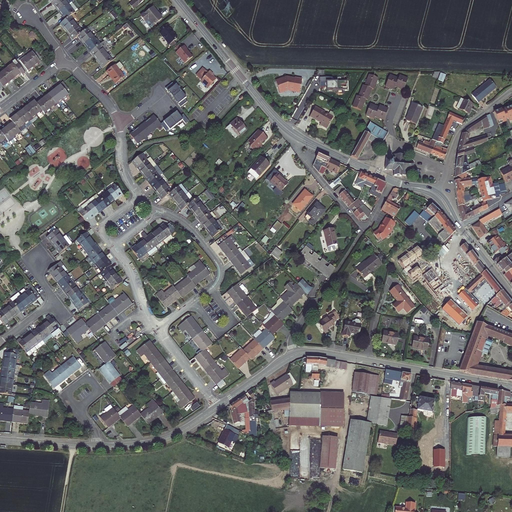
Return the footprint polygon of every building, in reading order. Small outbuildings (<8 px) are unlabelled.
[(64,0),(57,0),(51,5),(58,13),(68,5),(64,0)] [(144,0),(134,0),(130,4),(133,9),(144,0)] [(68,5),(58,13),(64,21),(70,16),(74,13),(78,10),(71,2),(68,5)] [(162,18),(152,6),(140,15),(145,20),(148,18),(153,24),(162,18)] [(70,16),(64,21),(60,24),(66,32),(76,24),(70,16)] [(150,27),(153,24),(148,18),(145,20),(150,27)] [(76,24),(66,32),(73,40),(78,36),(83,32),(76,24)] [(177,36),(168,25),(160,32),(169,43),(177,36)] [(83,32),(78,36),(84,44),(94,36),(88,28),(83,32)] [(84,44),(91,52),(101,43),(94,36),(84,44)] [(101,43),(91,52),(97,59),(107,51),(110,49),(106,45),(108,44),(105,41),(101,43)] [(183,45),(175,51),(184,62),(192,56),(186,48),(183,45)] [(23,55),(34,69),(40,64),(38,62),(41,60),(31,48),(23,55)] [(97,59),(104,67),(111,61),(114,59),(107,51),(97,59)] [(23,55),(15,62),(23,72),(24,74),(27,71),(28,73),(34,69),(23,55)] [(23,72),(15,62),(14,61),(6,68),(15,80),(21,76),(23,78),(26,76),(24,74),(23,72)] [(115,84),(124,77),(119,71),(123,67),(119,63),(106,73),(115,84)] [(0,72),(9,85),(15,80),(6,68),(0,72)] [(209,73),(205,69),(204,69),(197,76),(210,88),(216,81),(212,77),(214,76),(210,72),(209,73)] [(0,84),(4,89),(9,85),(0,72),(0,84)] [(443,82),(446,75),(440,73),(437,80),(443,82)] [(363,84),(359,95),(357,95),(353,106),(361,109),(366,98),(368,99),(372,88),(374,89),(379,78),(370,74),(366,85),(363,84)] [(400,75),(399,78),(390,74),(386,86),(395,89),(396,86),(404,89),(409,78),(400,75)] [(276,80),(280,92),(288,89),(300,92),(303,78),(296,77),(295,78),(287,77),(276,80)] [(333,77),(327,77),(327,81),(321,81),(321,87),(327,86),(327,90),(348,89),(348,80),(333,81),(333,77)] [(481,102),(500,88),(494,80),(475,94),(481,102)] [(63,82),(54,90),(62,101),(69,96),(66,91),(68,89),(63,82)] [(165,87),(181,107),(187,102),(185,99),(186,98),(189,95),(178,82),(175,84),(174,85),(171,82),(165,87)] [(210,91),(205,84),(199,88),(204,96),(210,91)] [(54,90),(48,94),(57,106),(59,109),(65,104),(62,101),(54,90)] [(42,99),(51,111),(57,106),(48,94),(42,99)] [(45,115),(51,111),(42,99),(36,104),(42,112),(45,115)] [(459,109),(462,110),(471,114),(475,105),(466,100),(463,99),(459,109)] [(27,105),(36,117),(42,112),(36,104),(33,100),(27,105)] [(406,119),(416,122),(422,105),(412,102),(406,119)] [(375,118),(376,116),(385,119),(389,108),(380,105),(380,107),(371,103),(366,114),(375,118)] [(30,122),(36,117),(27,105),(21,110),(30,122)] [(324,122),(323,124),(328,127),(333,117),(329,115),(329,113),(328,112),(316,105),(311,115),(322,121),(324,122)] [(329,115),(333,117),(336,112),(329,109),(328,112),(329,113),(329,115)] [(15,114),(24,126),(30,122),(21,110),(15,114)] [(189,120),(184,114),(181,116),(177,111),(161,125),(154,116),(129,136),(137,146),(141,142),(141,143),(144,140),(146,139),(147,138),(150,135),(157,129),(158,129),(161,127),(162,126),(167,132),(183,118),(186,122),(189,120)] [(501,111),(493,115),(498,126),(505,123),(505,122),(505,121),(505,120),(504,120),(501,113),(501,111)] [(18,131),(24,126),(15,114),(9,119),(12,122),(18,131)] [(465,117),(461,116),(450,114),(445,126),(442,125),(437,136),(439,137),(438,141),(444,144),(445,144),(454,122),(463,124),(465,117)] [(237,119),(226,128),(235,140),(246,131),(237,119)] [(18,131),(12,122),(5,127),(14,138),(20,134),(18,131)] [(390,131),(372,122),(353,156),(359,158),(370,138),(378,142),(380,139),(385,141),(390,131)] [(470,136),(482,128),(480,123),(467,132),(464,135),(463,136),(462,136),(458,155),(487,144),(488,143),(487,139),(468,145),(470,136)] [(17,142),(14,138),(5,127),(0,130),(0,132),(8,143),(9,143),(11,146),(17,142)] [(259,128),(247,140),(251,143),(250,146),(254,149),(256,147),(257,149),(262,143),(261,142),(267,136),(263,132),(262,132),(259,128)] [(0,144),(0,145),(2,148),(9,143),(8,143),(0,132),(0,144)] [(419,140),(416,148),(433,154),(435,148),(436,145),(438,141),(433,139),(431,143),(426,141),(425,144),(420,142),(421,141),(419,140)] [(30,145),(25,149),(31,157),(36,153),(30,145)] [(436,145),(435,148),(433,154),(446,159),(449,150),(443,147),(443,148),(436,145)] [(472,150),(458,155),(457,161),(464,159),(474,155),(472,150)] [(386,170),(388,170),(388,169),(396,170),(396,174),(395,175),(396,176),(396,175),(402,176),(403,177),(404,177),(404,175),(407,175),(408,176),(409,175),(408,174),(408,170),(412,170),(412,171),(413,171),(413,170),(415,169),(416,169),(417,168),(416,167),(416,164),(417,164),(416,163),(415,164),(413,162),(413,161),(411,161),(411,162),(409,162),(409,161),(407,161),(407,162),(405,161),(406,156),(406,155),(405,154),(404,155),(399,155),(399,154),(397,154),(397,155),(395,154),(394,157),(393,157),(393,160),(389,159),(389,158),(388,158),(387,159),(388,159),(387,168),(386,168),(386,170)] [(141,155),(133,162),(137,168),(146,162),(141,155)] [(336,175),(340,166),(318,156),(312,167),(318,173),(321,168),(336,175)] [(269,165),(261,157),(249,172),(256,179),(269,165)] [(146,162),(136,170),(142,178),(156,167),(149,159),(146,162)] [(457,161),(456,171),(455,179),(457,178),(459,178),(466,174),(481,167),(479,163),(467,168),(467,165),(463,165),(464,159),(457,161)] [(511,170),(500,175),(506,186),(511,184),(510,183),(511,181),(511,162),(508,164),(511,170)] [(156,167),(142,178),(149,186),(159,178),(162,175),(156,167)] [(363,189),(364,187),(366,183),(376,187),(378,181),(369,177),(360,174),(359,176),(361,177),(357,186),(363,189)] [(456,188),(463,188),(479,185),(478,180),(482,180),(482,177),(478,178),(478,180),(471,181),(471,179),(467,180),(466,174),(459,178),(457,178),(457,181),(455,182),(455,185),(456,188)] [(276,175),(268,185),(274,190),(276,188),(280,192),(287,184),(276,175)] [(159,178),(149,186),(155,194),(165,185),(159,178)] [(328,185),(330,187),(338,181),(339,180),(337,178),(328,185)] [(480,207),(482,213),(488,210),(485,203),(497,201),(497,198),(500,197),(497,185),(493,186),(491,179),(482,180),(478,180),(479,185),(484,205),(480,207)] [(366,183),(364,187),(372,190),(370,195),(375,196),(374,198),(381,201),(383,197),(382,196),(387,187),(386,184),(378,181),(376,187),(366,183)] [(333,190),(335,193),(342,186),(340,184),(333,190)] [(107,192),(115,202),(123,196),(115,185),(107,192)] [(165,185),(155,194),(161,202),(168,196),(172,193),(165,185)] [(181,186),(178,188),(185,196),(187,194),(181,186)] [(344,189),(342,186),(335,193),(339,197),(340,198),(344,202),(349,197),(343,190),(344,189)] [(178,188),(172,193),(168,196),(175,204),(185,196),(178,188)] [(465,207),(463,193),(463,188),(456,188),(458,201),(459,211),(466,209),(465,207)] [(208,191),(204,193),(209,200),(213,198),(208,191)] [(304,191),(293,204),(300,211),(312,197),(304,191)] [(107,208),(115,202),(107,192),(99,198),(107,208)] [(185,196),(175,204),(181,212),(187,207),(194,201),(190,196),(189,196),(187,194),(185,196)] [(89,202),(91,205),(99,215),(107,208),(99,198),(97,195),(89,202)] [(354,203),(349,197),(344,202),(352,211),(353,213),(359,209),(363,205),(358,200),(354,203)] [(194,201),(187,207),(193,215),(203,207),(197,200),(194,201)] [(99,215),(91,205),(89,202),(80,209),(82,212),(79,214),(87,224),(99,215)] [(235,208),(238,211),(244,205),(241,202),(235,208)] [(391,216),(395,219),(396,217),(401,210),(387,202),(384,207),(382,211),(391,216)] [(315,203),(303,218),(311,225),(323,210),(315,203)] [(434,208),(431,204),(424,211),(434,220),(440,214),(434,208)] [(363,205),(359,209),(363,214),(365,216),(368,220),(371,214),(363,205)] [(203,207),(193,215),(199,223),(210,215),(203,207)] [(482,213),(480,207),(475,209),(472,210),(475,217),(482,213)] [(353,213),(358,219),(359,221),(365,216),(363,214),(359,209),(353,213)] [(466,209),(459,211),(461,217),(464,222),(475,217),(472,210),(467,212),(466,209)] [(405,222),(410,227),(419,216),(414,211),(405,222)] [(481,224),(473,229),(480,239),(487,234),(482,226),(494,219),(495,221),(502,217),(498,212),(480,222),(481,224)] [(210,215),(199,223),(206,231),(216,223),(213,219),(215,217),(212,213),(210,215)] [(456,234),(440,214),(434,220),(428,225),(444,245),(456,234)] [(396,224),(387,219),(384,225),(383,224),(380,229),(381,229),(380,232),(375,235),(379,241),(381,238),(384,241),(388,239),(389,235),(391,236),(394,230),(392,230),(396,224)] [(225,229),(219,221),(216,223),(222,231),(225,229)] [(276,222),(270,228),(274,231),(279,225),(276,222)] [(216,223),(206,231),(212,239),(222,231),(216,223)] [(155,231),(164,242),(166,246),(175,239),(173,236),(178,232),(171,224),(166,227),(164,225),(155,231)] [(337,245),(333,229),(324,231),(327,247),(333,246),(334,247),(335,247),(335,245),(337,245)] [(64,238),(57,230),(51,235),(47,238),(54,246),(64,238)] [(155,231),(147,237),(156,249),(164,242),(155,231)] [(76,241),(82,250),(93,241),(87,233),(76,241)] [(139,244),(148,255),(156,249),(147,237),(144,234),(141,236),(144,240),(139,244)] [(64,238),(54,246),(60,254),(73,244),(66,236),(64,238)] [(218,246),(230,262),(241,254),(233,244),(236,242),(231,236),(218,246)] [(495,256),(497,254),(499,252),(502,256),(509,251),(504,244),(503,245),(496,238),(486,245),(492,252),(495,256)] [(93,241),(82,250),(88,258),(99,250),(93,241)] [(143,264),(151,258),(148,255),(139,244),(131,250),(143,264)] [(485,271),(466,245),(460,250),(466,258),(473,267),(480,276),(485,271)] [(280,251),(275,246),(270,252),(276,259),(278,257),(277,255),(280,251)] [(327,278),(334,268),(328,264),(326,267),(323,265),(326,262),(321,258),(318,262),(316,260),(318,256),(312,252),(310,255),(307,253),(310,250),(304,246),(297,255),(327,278)] [(399,261),(405,269),(423,256),(416,248),(399,261)] [(148,255),(151,258),(159,252),(156,249),(148,255)] [(88,258),(94,266),(105,258),(99,250),(88,258)] [(241,254),(230,262),(240,275),(253,265),(243,252),(241,254)] [(270,252),(268,254),(275,261),(276,259),(270,252)] [(502,256),(500,257),(493,263),(496,266),(499,271),(501,273),(503,272),(505,275),(508,273),(511,270),(511,267),(508,263),(511,260),(511,255),(505,260),(502,256)] [(357,271),(364,279),(382,265),(375,256),(357,271)] [(91,269),(94,266),(88,258),(84,261),(91,269)] [(94,266),(100,274),(109,267),(111,266),(105,258),(94,266)] [(196,268),(187,276),(188,277),(195,286),(211,274),(200,261),(194,265),(196,268)] [(57,284),(67,276),(62,269),(64,268),(61,264),(49,273),(57,284)] [(109,267),(100,274),(98,276),(104,284),(115,276),(109,267)] [(408,273),(412,280),(420,274),(416,267),(408,273)] [(422,275),(434,291),(443,284),(431,268),(422,275)] [(313,279),(316,275),(308,269),(305,274),(313,279)] [(491,302),(502,292),(486,272),(466,291),(470,296),(485,281),(495,293),(490,298),(489,297),(487,299),(490,303),(491,302)] [(67,276),(57,284),(63,292),(73,284),(67,276)] [(115,276),(104,284),(110,292),(121,284),(115,276)] [(181,298),(182,299),(196,288),(195,286),(188,277),(174,288),(181,298)] [(301,280),(296,285),(306,295),(311,291),(301,280)] [(20,296),(29,307),(41,298),(31,284),(27,287),(29,290),(20,296)] [(79,292),(73,284),(63,292),(69,300),(79,292)] [(287,292),(280,299),(283,302),(288,308),(304,294),(295,284),(292,287),(287,292)] [(403,309),(407,314),(416,307),(398,284),(389,291),(398,302),(393,307),(398,313),(403,309)] [(236,285),(225,293),(236,307),(247,298),(236,285)] [(174,288),(173,287),(165,293),(163,291),(156,296),(166,309),(181,298),(174,288)] [(458,295),(473,311),(478,305),(464,290),(458,295)] [(90,306),(79,292),(69,300),(80,314),(90,306)] [(503,294),(502,292),(491,302),(495,305),(505,296),(503,294)] [(21,313),(29,307),(20,296),(18,293),(10,299),(12,302),(21,313)] [(110,305),(118,316),(132,304),(124,294),(110,305)] [(495,305),(496,307),(497,308),(501,305),(502,306),(508,300),(507,298),(505,296),(495,305)] [(256,311),(247,298),(236,307),(246,319),(256,311)] [(503,313),(505,311),(508,309),(511,305),(511,304),(510,302),(508,300),(502,306),(500,308),(496,312),(501,315),(503,313)] [(442,310),(459,326),(468,318),(450,301),(442,310)] [(21,313),(12,302),(4,308),(13,319),(21,313)] [(271,313),(274,316),(280,323),(292,312),(288,308),(283,302),(271,313)] [(98,315),(106,325),(118,316),(110,305),(98,315)] [(13,319),(4,308),(0,311),(0,319),(4,325),(13,319)] [(333,313),(330,316),(335,323),(338,320),(333,313)] [(93,335),(106,325),(98,315),(85,325),(89,330),(93,335)] [(42,325),(51,335),(53,338),(61,332),(49,316),(44,320),(46,322),(42,325)] [(265,330),(271,336),(283,325),(280,323),(274,316),(262,326),(265,330)] [(332,325),(335,323),(330,316),(326,318),(327,319),(317,326),(324,336),(327,334),(326,332),(333,327),(332,325)] [(192,341),(203,332),(191,317),(178,327),(182,333),(185,331),(192,341)] [(85,325),(81,320),(67,331),(77,345),(83,340),(80,337),(89,330),(85,325)] [(345,323),(342,337),(349,338),(350,334),(359,335),(361,326),(360,326),(360,323),(358,321),(356,320),(354,322),(352,322),(352,324),(345,323)] [(511,382),(511,373),(511,375),(477,369),(482,354),(487,356),(490,348),(491,348),(493,343),(487,341),(489,337),(503,342),(511,345),(511,336),(495,331),(494,329),(493,330),(484,326),(483,325),(481,325),(477,324),(476,329),(474,329),(475,330),(469,345),(467,346),(468,348),(468,349),(466,350),(467,351),(462,365),(460,365),(461,367),(459,372),(464,373),(465,375),(467,374),(511,382)] [(53,338),(51,335),(42,325),(34,331),(42,341),(45,344),(53,338)] [(257,332),(251,338),(253,340),(262,350),(274,339),(271,336),(265,330),(260,335),(257,332)] [(42,341),(34,331),(26,337),(36,351),(45,344),(42,341)] [(203,332),(192,341),(202,353),(205,351),(212,345),(203,332)] [(383,333),(381,344),(395,346),(397,335),(383,333)] [(36,351),(26,337),(22,341),(20,338),(16,341),(28,357),(36,351)] [(413,338),(411,349),(425,352),(427,341),(413,338)] [(253,340),(242,351),(249,359),(251,360),(262,350),(253,340)] [(92,352),(104,366),(108,363),(114,358),(103,343),(92,352)] [(144,357),(150,365),(160,357),(150,344),(137,354),(141,360),(144,357)] [(240,349),(229,360),(238,370),(249,359),(242,351),(240,349)] [(204,371),(215,363),(205,351),(202,353),(194,359),(204,371)] [(4,352),(2,363),(15,365),(16,354),(15,354),(5,352),(4,352)] [(161,379),(171,371),(160,357),(150,365),(158,374),(161,379)] [(73,358),(61,367),(69,378),(81,369),(73,358)] [(316,359),(306,359),(306,364),(306,373),(312,373),(311,379),(317,379),(317,383),(320,383),(320,373),(319,373),(320,370),(320,367),(336,370),(338,362),(316,359)] [(338,362),(336,370),(347,371),(349,364),(338,362)] [(2,363),(0,373),(13,375),(15,365),(2,363)] [(104,366),(98,371),(109,385),(119,378),(119,377),(108,363),(104,366)] [(215,363),(204,371),(216,387),(229,377),(225,370),(222,372),(215,363)] [(50,371),(43,376),(54,390),(69,378),(61,367),(52,374),(50,371)] [(166,385),(172,393),(182,385),(171,371),(161,379),(159,381),(164,387),(166,385)] [(404,383),(402,401),(407,401),(411,376),(386,372),(385,379),(401,381),(402,383),(404,383)] [(0,376),(0,383),(12,385),(13,375),(0,373),(0,376)] [(275,382),(271,385),(278,395),(294,385),(291,382),(294,380),(290,373),(276,383),(275,382)] [(356,374),(353,393),(370,395),(373,376),(356,374)] [(373,376),(370,395),(378,396),(380,377),(373,376)] [(119,378),(109,385),(112,389),(121,381),(119,378)] [(450,396),(451,383),(450,383),(442,382),(442,396),(450,396)] [(0,393),(11,396),(12,385),(0,383),(0,393)] [(461,385),(451,383),(450,396),(450,397),(457,398),(457,397),(463,397),(463,396),(463,392),(461,392),(461,385)] [(182,385),(172,393),(178,401),(175,403),(180,409),(193,399),(182,385)] [(479,398),(479,397),(480,397),(480,388),(463,385),(463,392),(463,396),(463,397),(463,403),(466,403),(467,403),(467,397),(472,397),(472,396),(475,397),(479,398)] [(483,395),(489,395),(490,389),(480,388),(480,397),(479,397),(479,398),(478,402),(483,402),(483,395)] [(496,407),(496,405),(498,391),(490,389),(489,395),(491,396),(489,409),(496,407)] [(496,405),(507,405),(507,403),(504,403),(505,397),(510,397),(511,393),(501,391),(498,391),(496,405)] [(169,395),(175,403),(178,401),(172,393),(169,395)] [(291,409),(290,426),(344,428),(345,393),(322,393),(321,394),(291,393),(290,399),(291,399),(291,400),(291,409)] [(231,405),(233,412),(245,405),(246,406),(249,404),(250,403),(250,402),(249,402),(245,396),(231,405)] [(374,398),(369,424),(377,425),(382,399),(374,398)] [(29,411),(29,416),(48,418),(50,400),(43,399),(43,404),(30,402),(29,411)] [(387,427),(391,400),(382,399),(377,425),(387,427)] [(417,412),(433,413),(434,401),(419,399),(417,412)] [(147,409),(139,415),(141,417),(148,425),(163,414),(153,400),(145,406),(147,409)] [(273,412),(291,409),(291,400),(271,404),(273,412)] [(0,421),(12,423),(14,409),(2,408),(3,404),(0,403),(0,421)] [(197,403),(190,409),(193,412),(200,407),(197,403)] [(245,405),(233,412),(235,423),(241,421),(239,414),(246,412),(247,418),(249,418),(249,404),(246,406),(245,405)] [(491,415),(496,414),(496,412),(498,411),(498,418),(497,437),(497,447),(500,447),(510,448),(511,447),(511,405),(507,405),(496,405),(496,407),(488,410),(491,415)] [(125,408),(117,415),(120,419),(127,428),(141,417),(139,415),(133,406),(127,411),(125,408)] [(120,419),(117,415),(111,408),(99,418),(107,429),(120,419)] [(29,411),(14,409),(12,423),(27,424),(29,416),(29,411)] [(417,412),(411,411),(410,418),(409,418),(404,417),(403,430),(415,431),(417,412)] [(468,418),(466,455),(486,456),(487,419),(468,418)] [(361,474),(369,425),(351,422),(342,471),(361,474)] [(235,428),(227,424),(224,432),(225,432),(222,439),(221,438),(220,442),(230,447),(236,433),(233,432),(235,428)] [(398,435),(380,432),(379,443),(396,446),(398,435)] [(322,437),(319,469),(335,470),(338,439),(322,437)] [(500,447),(497,447),(497,458),(509,458),(510,448),(500,447)]
